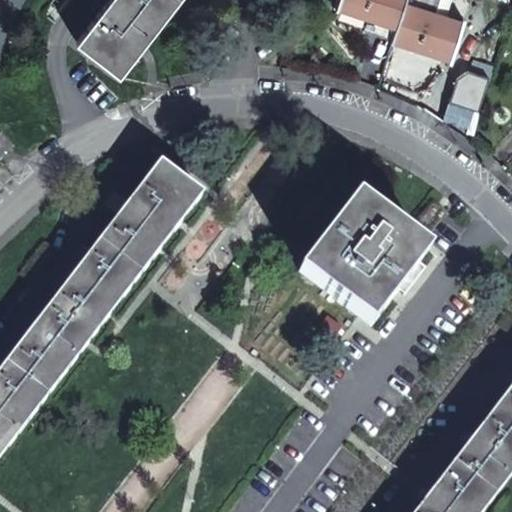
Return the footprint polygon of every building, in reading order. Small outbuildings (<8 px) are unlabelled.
[(111,0),(78,43),(121,75),(178,0),(111,0)] [(402,9),(404,0),(339,0),(336,13),(395,31),(402,9)] [(395,31),(390,44),(449,62),(459,27),(402,9),(395,31)] [(0,137),(0,157),(1,159),(5,156),(16,147),(3,134),(0,137)] [(0,464),(208,200),(165,166),(0,377),(0,464)] [(435,255),(363,199),(306,273),(377,328),(405,294),(410,298),(420,287),(413,281),(435,255)] [(491,511),(511,486),(511,399),(424,511),(491,511)]
